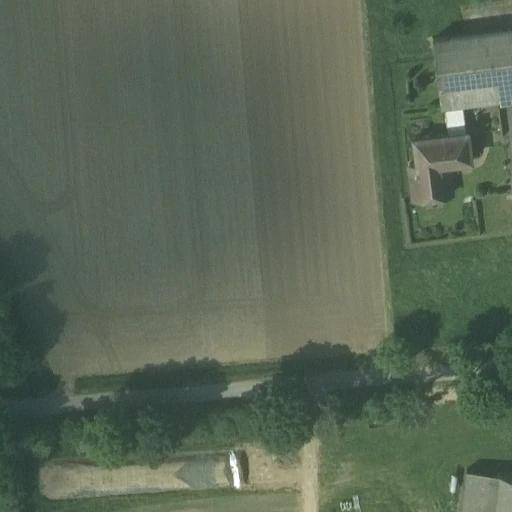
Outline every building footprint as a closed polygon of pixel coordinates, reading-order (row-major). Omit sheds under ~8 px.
[(440,106),(443,106),(460,103),(498,98),(499,102),(511,99),(511,28),(431,40),(440,106)] [(443,106),(447,133),(464,131),(460,103),(443,106)] [(414,137),(417,163),(417,166),(444,162),(470,159),(466,130),(464,131),(447,133),(414,137)] [(409,164),(413,198),(451,193),(449,177),(446,178),(444,162),(417,166),(417,163),(409,164)] [(511,511),(511,474),(464,469),(458,511),(511,511)]
